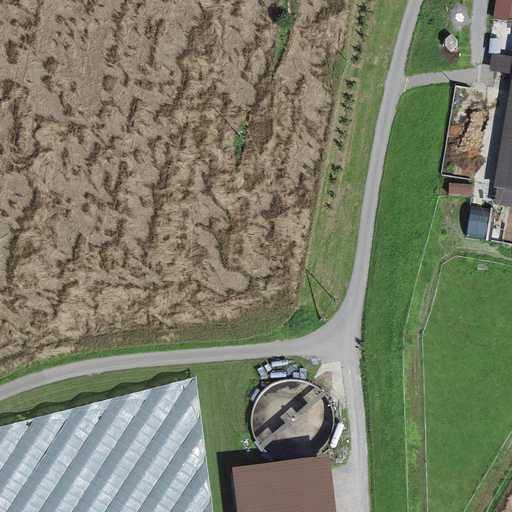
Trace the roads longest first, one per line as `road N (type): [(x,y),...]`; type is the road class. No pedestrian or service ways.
road 1 (track): [(351,342),(73,368),(0,392)]
road 2 (track): [(351,342),(373,196),(420,0)]
road 3 (track): [(351,342),(364,511)]
road 4 (track): [(505,40),(482,82),(459,78),(394,94)]
